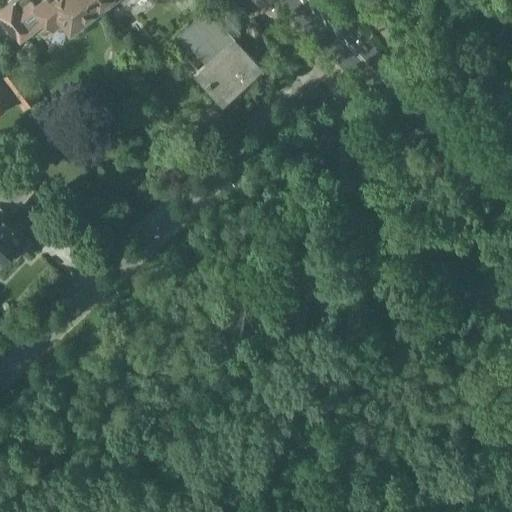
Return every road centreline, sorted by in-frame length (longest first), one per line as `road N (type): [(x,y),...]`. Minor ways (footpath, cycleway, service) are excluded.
road 1 (residential): [(0,374),(238,160)]
road 2 (secondary): [(511,211),(304,0)]
